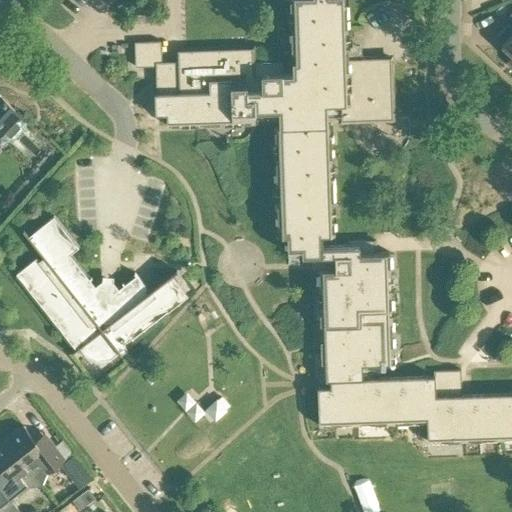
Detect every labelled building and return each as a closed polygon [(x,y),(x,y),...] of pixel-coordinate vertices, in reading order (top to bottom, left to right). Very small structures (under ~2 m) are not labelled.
[(390,57),(361,58),(347,58),(345,0),(289,0),(292,73),(282,73),(281,60),(252,61),(252,47),(186,49),(186,60),(162,61),(161,40),(134,41),(135,66),(155,65),(156,92),(154,93),(155,114),(166,113),(167,125),(274,121),(278,234),(287,234),(287,252),(301,251),(302,255),(310,255),(311,269),(318,269),(322,380),(330,379),(330,386),(317,386),(319,424),(426,421),(427,441),(511,437),(511,391),(461,394),(460,369),(433,370),(433,375),(373,377),(373,373),(362,373),(362,364),(393,363),(389,251),(374,251),(374,239),(348,240),(348,245),(322,246),(322,233),(333,233),(330,123),(326,123),(326,116),(341,116),(341,122),(356,122),(356,119),(392,118),(390,57)] [(511,65),(511,33),(501,45),(511,55),(507,61),(511,65)] [(0,138),(3,136),(8,141),(15,140),(24,130),(23,123),(19,119),(21,117),(0,96),(0,138)] [(95,285),(74,260),(83,253),(54,215),(33,231),(40,240),(35,244),(23,229),(22,230),(43,256),(39,260),(36,257),(16,273),(76,348),(71,352),(72,353),(80,347),(87,355),(98,360),(110,358),(119,351),(121,354),(122,353),(118,349),(181,300),(165,280),(177,270),(176,269),(149,290),(136,274),(118,288),(113,281),(113,276),(102,275),(102,280),(95,285)] [(187,390),(177,399),(185,408),(186,409),(196,399),(195,398),(187,390)] [(205,409),(196,399),(186,409),(188,411),(195,419),(203,413),(210,421),(229,403),(222,394),(205,409)] [(24,425),(6,439),(41,483),(42,483),(47,472),(65,458),(50,439),(44,432),(35,439),(24,425)] [(0,486),(11,500),(28,486),(27,485),(41,483),(6,439),(0,443),(0,486)] [(0,508),(11,500),(0,486),(0,508)] [(88,488),(72,500),(80,509),(95,498),(88,488)]
